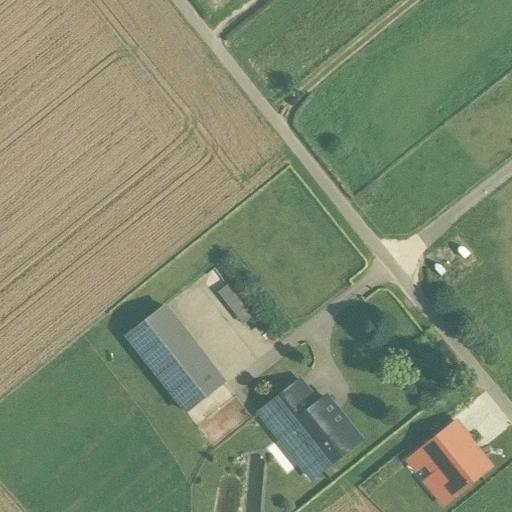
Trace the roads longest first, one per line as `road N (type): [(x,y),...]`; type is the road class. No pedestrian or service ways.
road 1 (track): [(180,0),(511,416)]
road 2 (track): [(394,268),(511,174)]
